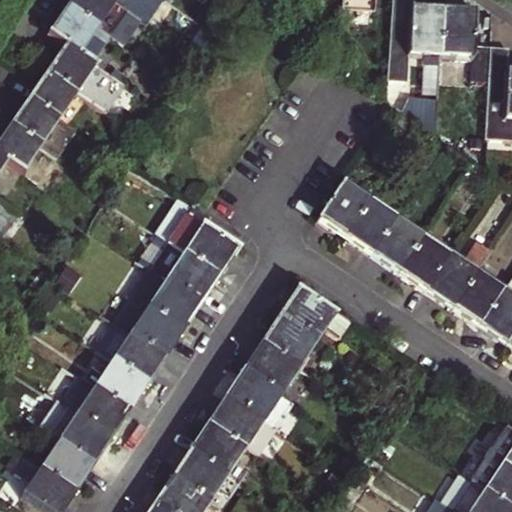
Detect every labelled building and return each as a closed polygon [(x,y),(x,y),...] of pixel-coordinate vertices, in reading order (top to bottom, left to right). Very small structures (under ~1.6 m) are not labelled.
[(128,17),(103,0),(80,0),(70,15),(113,45),(131,20),(128,17)] [(103,0),(128,17),(140,0),(103,0)] [(341,0),(340,18),(371,19),(371,0),(341,0)] [(389,4),(385,85),(402,85),(403,56),(436,58),(438,18),(405,16),(405,4),(389,4)] [(113,45),(70,15),(53,40),(70,51),(96,69),(113,45)] [(438,18),(436,58),(464,59),(467,59),(469,19),(438,18)] [(96,69),(70,51),(51,78),(77,97),(108,118),(127,91),(96,69)] [(511,79),(501,79),(502,52),(485,52),(481,135),(511,136),(511,79)] [(51,78),(33,104),(60,122),(77,97),(51,78)] [(432,124),(433,102),(405,100),(404,122),(432,124)] [(60,122),(33,104),(14,131),(41,150),(60,162),(78,135),(60,122)] [(41,150),(14,131),(0,151),(0,158),(7,164),(24,176),(41,150)] [(345,239),(367,207),(341,189),(319,222),(345,239)] [(0,199),(0,238),(3,241),(21,214),(0,199)] [(371,256),(393,224),(367,207),(345,239),(371,256)] [(190,211),(166,247),(217,281),(235,254),(201,231),(206,222),(196,215),(190,211)] [(396,274),(418,241),(393,224),(371,256),(396,274)] [(424,292),(446,260),(418,241),(396,274),(424,292)] [(459,269),(446,260),(424,292),(451,310),(472,278),(488,253),(475,245),(459,269)] [(149,273),(168,287),(199,307),(217,281),(166,247),(149,273)] [(477,328),(499,296),(472,278),(451,310),(477,328)] [(168,287),(150,313),(182,334),(199,307),(168,287)] [(339,321),(297,294),(278,322),(311,344),(322,328),(331,333),(339,321)] [(505,346),(511,334),(511,304),(499,296),(477,328),(505,346)] [(182,334),(150,313),(134,302),(116,329),(164,361),(182,334)] [(311,344),(278,322),(261,349),(294,370),(311,344)] [(114,366),(146,387),(164,361),(116,329),(99,355),(114,366)] [(294,370),(261,349),(244,374),(277,395),(294,370)] [(96,393),(127,414),(146,387),(114,366),(96,393)] [(277,395),(244,374),(226,401),(259,422),(277,395)] [(96,393),(78,420),(110,440),(127,414),(96,393)] [(259,422),(226,401),(207,429),(241,450),(259,422)] [(78,420),(60,446),(92,467),(110,440),(78,420)] [(241,450),(207,429),(190,456),(223,477),(241,450)] [(511,433),(506,430),(488,457),(511,472),(511,433)] [(43,472),(74,493),(92,467),(60,446),(43,472)] [(190,456),(172,483),(205,505),(223,477),(190,456)] [(472,483),(510,507),(511,504),(511,472),(488,457),(472,483)] [(23,502),(38,511),(61,511),(74,493),(43,472),(23,502)] [(453,509),(458,511),(507,511),(510,507),(472,483),(471,482),(453,509)] [(216,511),(205,505),(172,483),(154,509),(158,511),(216,511)]
